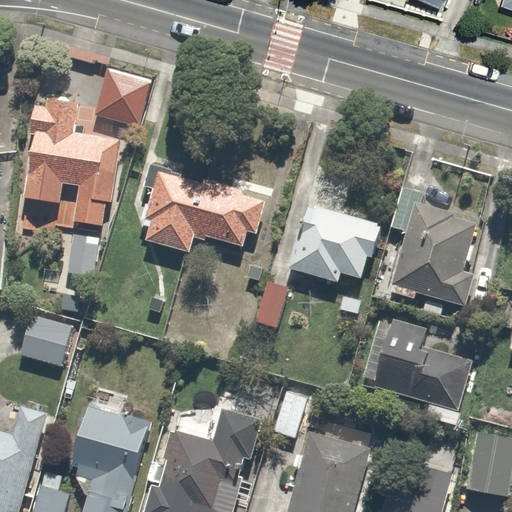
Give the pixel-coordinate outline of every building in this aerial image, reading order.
[(511,0),(489,0),(486,7),(511,17),(511,0)] [(112,107),(28,99),(18,202),(51,205),(53,186),(71,188),(68,226),(100,229),(112,107)] [(266,189),(142,160),(137,184),(149,187),(137,237),(189,249),(191,237),(252,251),(266,189)] [(425,189),(399,182),(386,225),(403,230),(385,288),(412,296),(413,292),(459,306),(468,273),(457,270),(472,222),(420,206),(425,189)] [(381,222),(301,203),(285,269),(337,282),(339,272),(362,277),(367,256),(372,257),(381,222)] [(99,237),(65,233),(60,275),(94,279),(99,237)] [(293,279),(263,272),(251,322),(281,329),(293,279)] [(75,326),(24,310),(11,355),(61,370),(75,326)] [(420,416),(448,424),(463,366),(433,358),(440,333),(384,318),(366,385),(424,400),(420,416)] [(309,396),(281,389),(270,430),(298,438),(309,396)] [(124,511),(149,411),(80,394),(61,473),(71,476),(76,477),(67,511),(124,511)] [(200,442),(159,431),(143,494),(188,506),(186,511),(230,511),(255,413),(210,402),(200,442)] [(0,511),(15,511),(40,414),(12,407),(6,429),(0,427),(0,511)] [(413,426),(386,419),(374,462),(401,469),(413,426)] [(283,511),(348,511),(366,445),(306,429),(299,454),(292,452),(288,467),(295,468),(283,511)] [(461,488),(508,494),(511,474),(511,436),(469,430),(461,488)] [(439,511),(449,472),(416,464),(409,490),(379,483),(371,511),(439,511)] [(71,476),(61,473),(40,468),(29,511),(67,511),(76,477),(71,476)]
